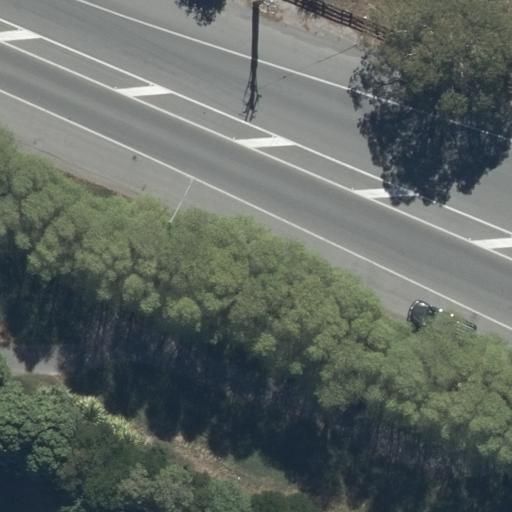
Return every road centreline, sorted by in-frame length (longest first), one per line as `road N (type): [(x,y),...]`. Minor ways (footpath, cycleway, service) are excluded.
road 1 (trunk): [(511,288),(0,57)]
road 2 (trunk): [(0,2),(511,184)]
